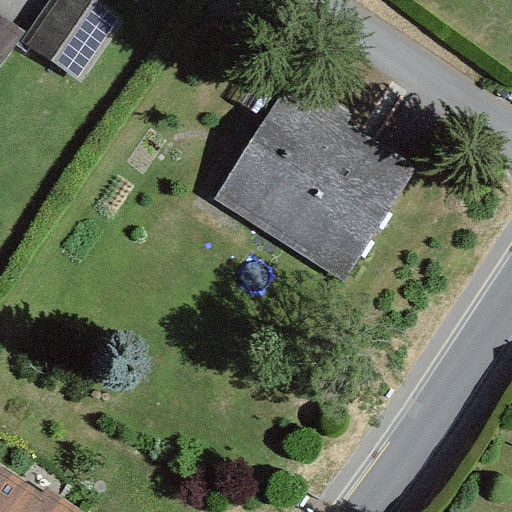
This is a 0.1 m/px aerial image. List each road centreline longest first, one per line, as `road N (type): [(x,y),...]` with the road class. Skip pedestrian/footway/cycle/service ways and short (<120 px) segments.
road 1 (tertiary): [(511,299),(367,511)]
road 2 (residential): [(511,132),(316,0)]
